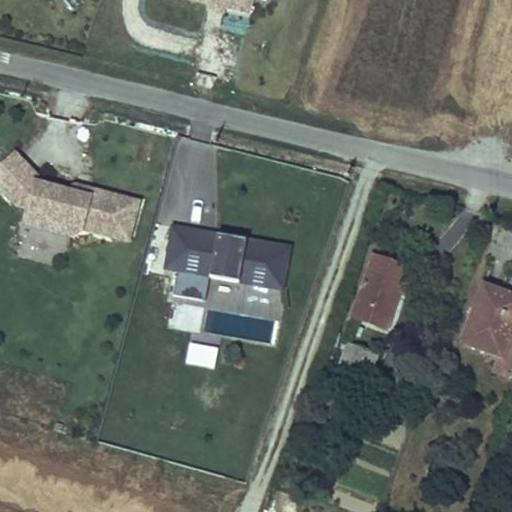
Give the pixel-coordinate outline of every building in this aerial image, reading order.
[(175,0),(175,2),(253,18),(256,0),(175,0)] [(143,199),(36,181),(39,163),(0,156),(0,201),(26,206),(23,229),(135,247),(143,199)] [(284,302),(292,246),(170,228),(164,273),(176,275),(172,302),(188,304),(185,326),(199,328),(204,290),(284,302)] [(360,318),(395,331),(418,268),(382,256),(360,318)] [(511,285),(493,279),(472,335),(506,350),(509,351),(511,344),(511,285)] [(371,392),(386,350),(357,341),(345,381),(371,392)] [(188,366),(217,369),(219,346),(190,344),(188,366)] [(511,344),(509,351),(506,350),(501,367),(511,370),(511,344)]
